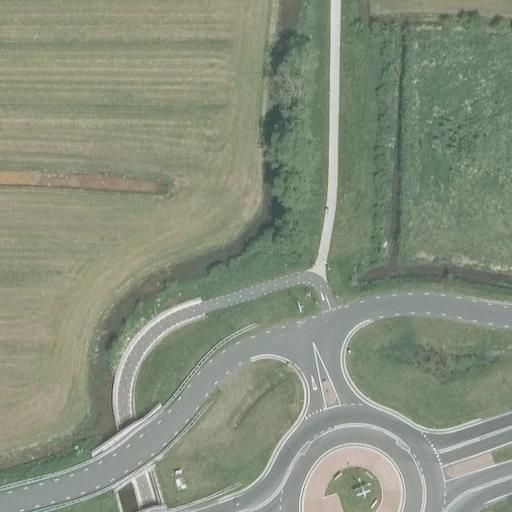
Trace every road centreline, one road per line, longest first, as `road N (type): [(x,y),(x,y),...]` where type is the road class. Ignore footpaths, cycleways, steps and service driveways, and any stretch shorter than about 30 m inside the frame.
road 1 (unclassified): [(0,507),(106,472),(154,440),(211,373),(239,353),(308,330)]
road 2 (unclassified): [(511,317),(416,301),(308,330)]
road 3 (trunk): [(317,426),(297,441),(264,492),(221,511)]
